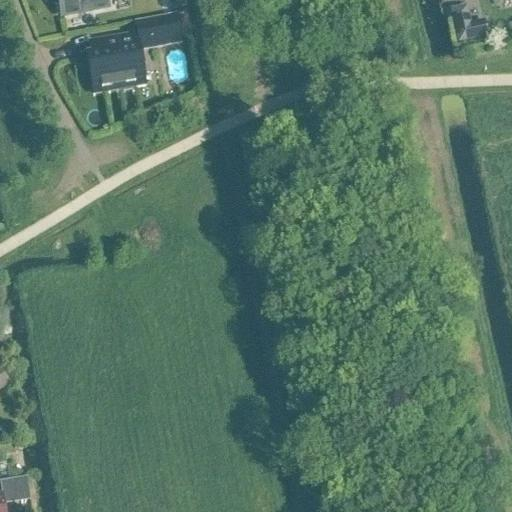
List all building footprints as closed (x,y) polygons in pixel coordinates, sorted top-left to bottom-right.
[(56,0),(60,19),(107,10),(105,0),(56,0)] [(491,39),(489,20),(473,22),(471,6),(454,7),(458,43),(491,39)] [(135,93),(134,89),(145,87),(139,54),(182,47),(177,19),(134,27),(136,39),(89,47),(91,60),(86,61),(92,96),(118,92),(119,96),(135,93)] [(0,393),(9,387),(0,373),(0,393)] [(0,511),(3,511),(3,507),(30,504),(27,481),(0,484),(0,487),(2,498),(0,498),(0,511)]
